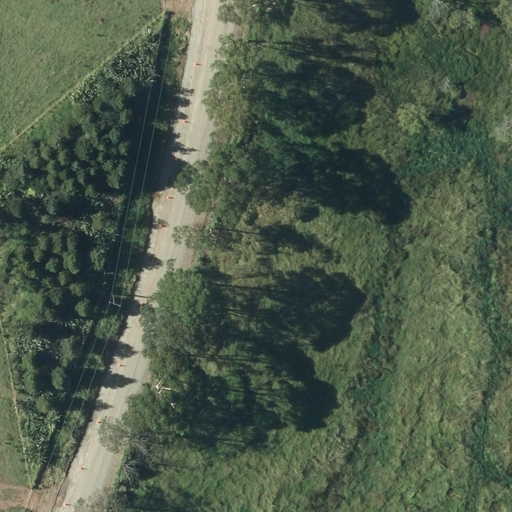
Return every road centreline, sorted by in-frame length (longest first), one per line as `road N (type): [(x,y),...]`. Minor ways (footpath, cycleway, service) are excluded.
road 1 (unclassified): [(80,511),(203,127),(220,0)]
road 2 (track): [(0,371),(27,502),(57,511)]
